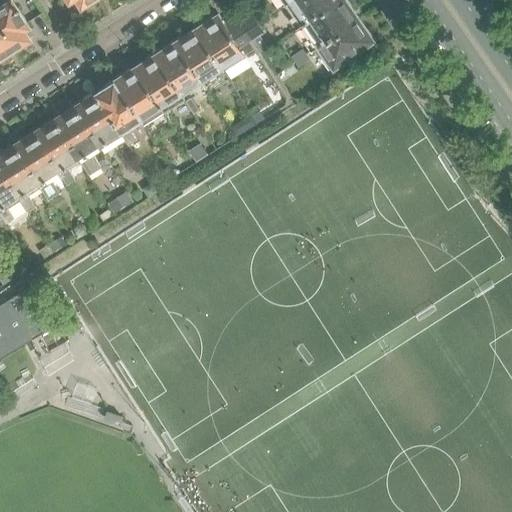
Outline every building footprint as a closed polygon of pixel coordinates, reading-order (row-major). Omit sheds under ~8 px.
[(30,31),(26,24),(28,23),(18,8),(16,9),(10,0),(6,0),(0,4),(0,28),(13,50),(15,49),(19,49),(25,45),(26,41),(29,40),(26,34),(30,31)] [(299,26),(337,0),(290,0),(284,4),(293,17),(289,20),(295,29),(299,26)] [(315,49),(358,18),(351,8),(351,5),(347,0),(337,0),(299,26),(308,39),(304,42),(311,52),(315,49)] [(258,22),(269,14),(266,9),(255,16),(250,9),(239,16),(247,29),(258,22)] [(206,24),(198,28),(207,43),(206,46),(222,71),(224,70),(231,66),(247,56),(246,54),(254,49),(248,40),(236,20),(235,19),(234,20),(225,25),(219,15),(217,16),(214,16),(207,21),(206,24)] [(333,68),(373,40),(372,38),(372,35),(367,29),(365,28),(358,18),(315,49),(328,68),(331,65),(333,68)] [(267,48),(258,34),(264,30),(258,22),(247,29),(261,51),(267,48)] [(13,50),(0,28),(0,61),(5,58),(6,54),(13,50)] [(185,36),(178,41),(187,55),(186,58),(203,84),(222,71),(206,46),(207,43),(198,28),(197,29),(194,29),(186,34),(185,36)] [(165,49),(158,54),(167,68),(165,71),(183,97),(203,84),(186,58),(187,55),(178,41),(176,42),(173,42),(166,46),(165,49)] [(295,63),(306,55),(303,50),(291,57),(295,63)] [(145,62),(137,67),(146,81),(145,84),(161,110),(162,110),(183,97),(165,71),(167,68),(158,54),(156,55),(153,55),(146,59),(145,62)] [(298,67),(310,60),(306,55),(295,63),(298,67)] [(125,76),(117,80),(126,93),(125,97),(141,123),(161,110),(145,84),(146,81),(137,67),(136,68),(133,68),(126,73),(125,76)] [(104,88),(95,94),(122,136),(128,145),(137,140),(130,130),(132,129),(141,123),(125,97),(126,93),(117,80),(116,81),(113,81),(105,86),(104,88)] [(78,107),(76,107),(85,121),(85,123),(101,149),(108,145),(122,136),(95,94),(95,95),(92,95),(84,100),(83,102),(82,102),(82,105),(78,107)] [(199,112),(191,99),(185,102),(194,115),(199,112)] [(58,120),(56,120),(65,134),(64,137),(80,163),(89,175),(101,167),(93,154),(101,149),(85,123),(85,121),(76,107),(75,107),(75,108),(72,107),(64,112),(63,115),(62,115),(61,118),(58,120)] [(37,133),(36,133),(45,147),(44,149),(60,175),(67,185),(75,180),(69,170),(70,170),(80,163),(64,137),(65,134),(56,120),(55,119),(55,120),(52,120),(43,125),(43,128),(42,128),(41,130),(37,133)] [(17,145),(15,145),(24,159),(23,161),(40,188),(48,201),(60,193),(52,181),(60,175),(44,149),(45,147),(36,133),(34,132),(34,133),(31,133),(23,138),(22,141),(21,141),(21,143),(17,145)] [(0,155),(0,165),(4,172),(4,175),(20,201),(26,210),(34,206),(28,196),(40,188),(23,161),(24,159),(15,145),(14,145),(14,146),(11,145),(2,150),(2,153),(1,153),(0,156),(0,155)] [(0,214),(6,224),(14,218),(8,209),(20,201),(4,175),(4,172),(0,165),(0,214)] [(158,192),(152,182),(145,186),(144,192),(148,198),(158,192)] [(0,279),(3,285),(13,279),(9,273),(0,278),(0,279)] [(32,285),(0,304),(0,358),(56,325),(32,285)] [(120,417),(106,412),(105,417),(119,422),(120,417)]
